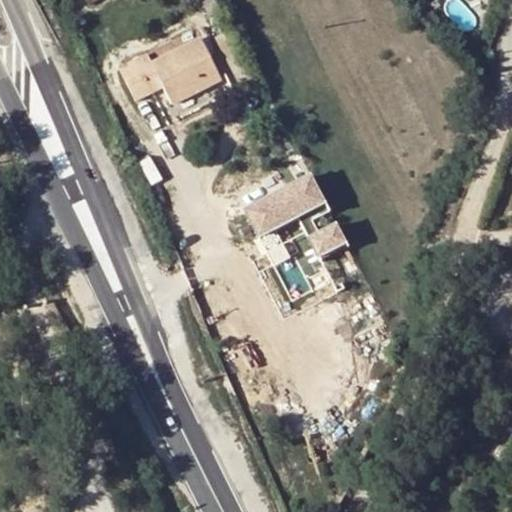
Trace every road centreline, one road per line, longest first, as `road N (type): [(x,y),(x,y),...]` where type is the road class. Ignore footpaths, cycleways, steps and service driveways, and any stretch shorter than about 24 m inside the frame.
road 1 (primary): [(183,432),(91,181),(10,0)]
road 2 (primary): [(0,77),(112,309),(183,432)]
road 3 (unclassified): [(466,234),(500,129),(511,30)]
